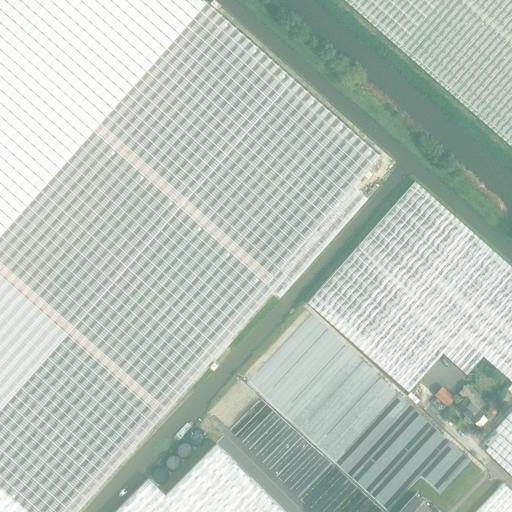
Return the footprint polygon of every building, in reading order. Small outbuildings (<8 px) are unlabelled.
[(0,0),(0,510),(2,511),(76,511),(274,288),(282,295),(368,197),(366,196),(353,185),(380,155),(207,2),(204,0),(0,0)] [(511,0),(344,0),(511,147),(511,0)] [(511,267),(413,181),(306,302),(408,392),(442,353),(467,374),(482,356),(511,382),(511,408),(482,441),(487,446),(484,449),(511,476),(511,267)] [(302,309),(210,416),(292,485),(291,483),(288,480),(284,463),(290,456),(290,458),(297,450),(303,449),(305,446),(309,445),(304,441),(302,434),(314,444),(313,446),(389,511),(395,504),(394,496),(397,499),(400,495),(404,494),(420,476),(442,494),(470,460),(469,450),(302,309)] [(473,423),(474,423),(479,428),(487,419),(482,414),(483,413),(478,408),(483,403),(478,398),(480,395),(472,388),(471,385),(468,385),(467,384),(466,385),(463,385),(463,388),(459,392),(465,398),(456,407),(466,416),(463,418),(468,423),(471,421),(473,423)] [(448,405),(453,399),(441,387),(436,393),(448,405)] [(500,407),(495,402),(488,410),(493,414),(500,407)] [(284,511),(216,444),(165,495),(148,478),(114,511),(284,511)] [(511,511),(511,491),(503,483),(475,511),(511,511)] [(425,511),(429,508),(413,494),(397,511),(425,511)]
